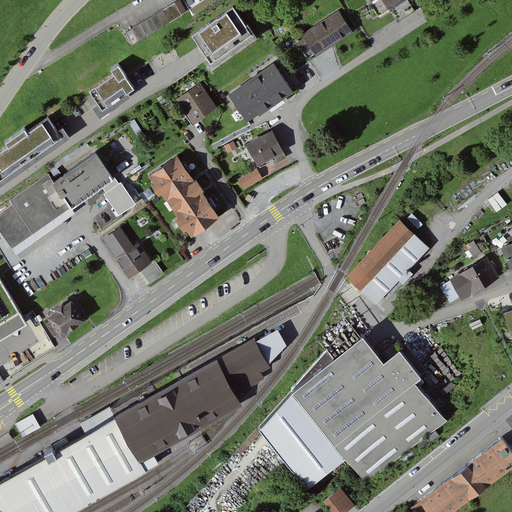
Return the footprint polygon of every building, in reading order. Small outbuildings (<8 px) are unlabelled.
[(175,2),(126,32),(133,44),(182,14),(181,13),(185,10),(179,0),(175,3),(175,2)] [(370,0),(373,5),(372,6),(378,15),(389,8),(390,9),(403,0),(370,0)] [(415,11),(407,0),(403,0),(390,9),(396,20),(397,22),(415,11)] [(233,6),(192,35),(211,62),(252,33),(233,6)] [(339,12),(296,40),(307,58),(333,41),(334,42),(351,31),(339,12)] [(114,72),(89,90),(102,109),(134,87),(126,75),(126,74),(118,63),(111,68),(114,72)] [(275,64),(230,94),(246,117),(258,109),(259,111),(292,88),(275,64)] [(199,84),(179,98),(188,111),(184,113),(192,125),(199,120),(197,118),(214,107),(199,84)] [(8,144),(0,149),(0,178),(0,179),(62,136),(48,116),(27,131),(25,127),(5,141),(8,144)] [(257,140),(248,144),(258,162),(271,155),(275,162),(286,157),(273,131),(262,137),(261,136),(256,139),(257,140)] [(95,152),(54,181),(71,205),(72,206),(113,177),(95,152)] [(177,156),(151,175),(167,197),(169,195),(179,208),(176,211),(192,233),(198,228),(200,229),(202,228),(202,226),(207,223),(209,223),(211,222),(211,220),(218,215),(201,191),(203,189),(196,179),(194,181),(177,156)] [(256,170),(240,179),(245,186),(260,177),(256,170)] [(71,205),(54,181),(48,173),(10,200),(12,203),(0,212),(0,229),(12,247),(71,205)] [(120,181),(108,190),(121,208),(134,199),(120,181)] [(118,209),(97,223),(102,230),(122,215),(118,209)] [(397,218),(344,276),(383,312),(415,278),(405,269),(427,245),(397,218)] [(116,230),(104,238),(130,274),(147,262),(142,254),(144,253),(137,244),(130,249),(116,230)] [(475,256),(487,249),(483,241),(470,248),(475,256)] [(503,277),(492,258),(436,290),(444,304),(463,294),(466,298),(503,277)] [(164,273),(156,261),(141,271),(150,283),(164,273)] [(0,338),(27,322),(24,316),(0,276),(0,338)] [(52,320),(46,324),(55,336),(61,332),(61,333),(83,318),(71,301),(63,306),(62,304),(48,314),(52,320)] [(276,326),(255,338),(253,336),(118,412),(143,456),(241,401),(237,392),(263,377),(258,370),(269,364),(268,362),(285,342),(276,326)] [(328,348),(260,427),(308,486),(346,456),(367,482),(447,419),(415,379),(421,374),(400,347),(384,360),(364,335),(336,357),(328,348)] [(0,511),(66,511),(149,466),(143,456),(118,412),(0,478),(0,511)] [(17,421),(24,435),(42,426),(35,412),(17,421)] [(420,501),(428,511),(450,511),(511,464),(511,451),(502,438),(420,501)] [(341,491),(326,502),(333,511),(343,511),(352,506),(341,491)]
